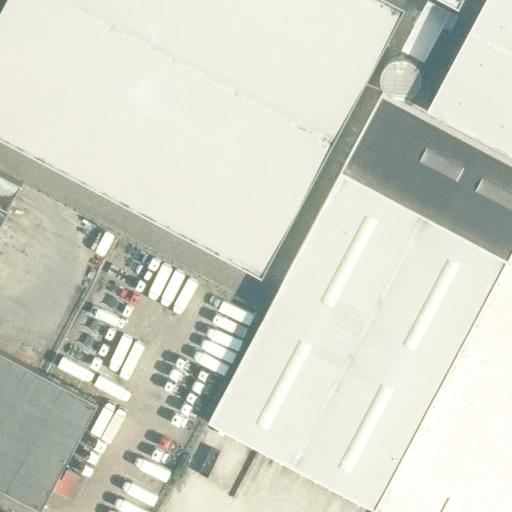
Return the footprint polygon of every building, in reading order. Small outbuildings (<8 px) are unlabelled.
[(407,1),(405,0),(5,0),(0,10),(0,128),(264,269),(407,1)] [(437,0),(426,0),(402,45),(425,58),(452,8),(437,0)] [(511,146),(511,0),(483,0),(429,103),(432,104),(464,121),(511,146)] [(396,51),(378,80),(405,97),(423,68),(396,51)] [(207,415),(376,505),(389,511),(511,511),(511,160),(415,109),(383,91),(341,169),(207,415)] [(0,483),(43,504),(97,391),(0,345),(0,483)]
